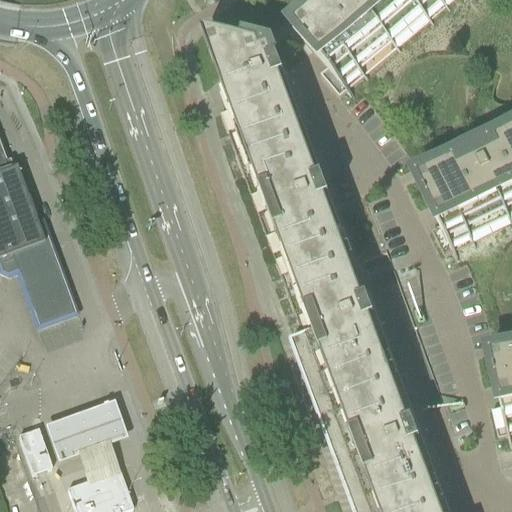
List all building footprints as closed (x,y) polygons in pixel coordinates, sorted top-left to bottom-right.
[(323,0),(289,29),(298,39),(327,73),(320,79),(339,101),(346,95),(352,103),(354,101),(348,93),(456,0),(323,0)] [(256,50),(204,38),(200,37),(229,114),(220,118),(303,341),(289,346),(351,511),(447,511),(390,356),(390,355),(381,358),(374,339),(383,336),(367,295),(359,298),(338,242),(343,240),(330,206),(303,134),(276,62),(272,49),(257,46),(256,50)] [(511,129),(413,179),(419,191),(439,231),(431,235),(444,261),(452,257),(456,266),(459,265),(454,256),(511,226),(511,129)] [(41,226),(35,228),(11,163),(5,165),(0,166),(0,280),(6,283),(17,279),(36,333),(75,319),(41,226)] [(511,350),(487,356),(500,412),(491,414),(497,442),(506,440),(509,450),(511,449),(509,440),(511,438),(511,350)] [(114,401),(45,425),(58,463),(77,456),(88,486),(118,476),(107,445),(127,437),(114,401)] [(43,475),(50,473),(36,434),(30,437),(17,441),(31,480),(43,475)] [(72,511),(130,511),(118,476),(88,486),(66,494),(72,511)]
